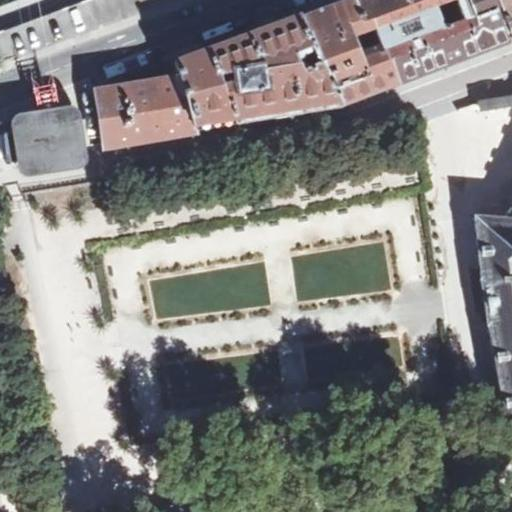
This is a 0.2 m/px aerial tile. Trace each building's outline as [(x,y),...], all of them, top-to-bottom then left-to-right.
[(509,41),(493,0),(340,0),(297,16),(340,105),(509,41)] [(511,0),(493,0),(509,41),(511,40),(511,0)] [(96,3),(77,8),(83,32),(102,27),(96,3)] [(175,61),(199,128),(340,105),(297,16),(175,61)] [(196,128),(199,128),(175,61),(173,62),(174,64),(170,65),(173,77),(148,81),(93,90),(102,147),(150,140),(197,132),(196,128)] [(511,97),(508,98),(503,99),(506,106),(510,105),(511,104),(511,200),(511,201),(503,219),(474,217),(481,281),(485,310),(487,322),(511,450),(511,449),(511,97)] [(488,101),(479,103),(480,110),(484,110),(488,109),(488,101)] [(89,164),(90,157),(83,111),(78,106),(70,104),(21,112),(13,116),(11,125),(19,166),(23,173),(32,176),(83,168),(89,164)] [(182,497),(163,506),(157,511),(221,511),(204,499),(182,497)]
